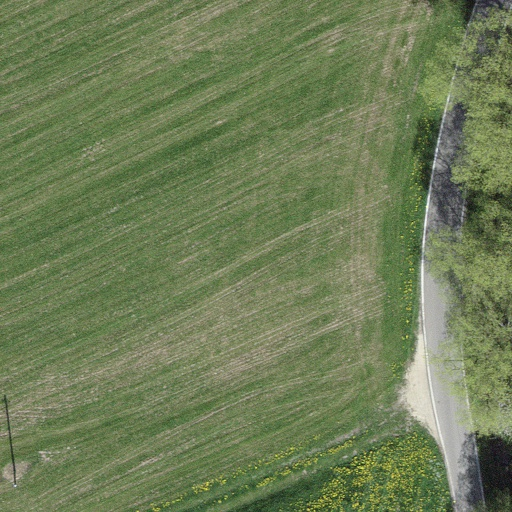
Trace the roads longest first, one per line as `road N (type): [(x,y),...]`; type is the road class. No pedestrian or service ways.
road 1 (tertiary): [(471,511),(443,336),(441,255),(449,184),(495,0)]
road 2 (track): [(449,381),(178,511)]
